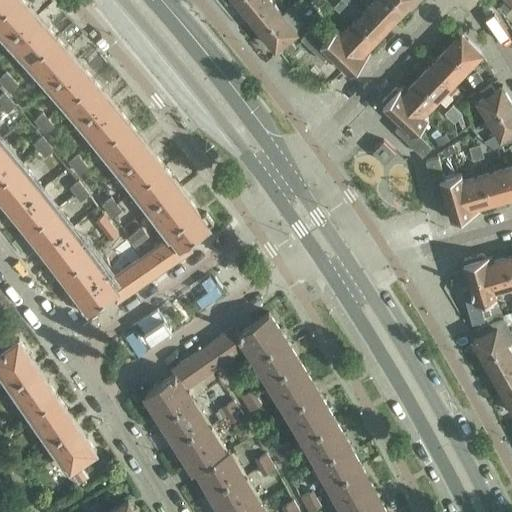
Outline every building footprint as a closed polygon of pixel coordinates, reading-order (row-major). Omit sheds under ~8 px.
[(0,0),(0,13),(14,0),(0,0)] [(41,19),(38,15),(24,0),(14,0),(0,13),(0,27),(9,37),(22,25),(28,31),(41,19)] [(248,15),(266,0),(237,0),(245,10),(244,11),(248,15)] [(262,31),(283,14),(270,0),(266,0),(248,15),(252,19),(262,31)] [(340,11),(348,4),(344,0),(342,0),(336,7),(340,11)] [(405,8),(396,0),(374,0),(371,4),(390,23),(405,8)] [(511,0),(504,0),(500,5),(507,11),(511,5),(511,0)] [(352,8),(348,4),(340,11),(345,16),(352,8)] [(390,23),(371,4),(356,19),(375,38),(390,23)] [(288,37),(296,31),(283,14),(262,31),(272,43),(271,44),(275,48),(282,43),(289,52),(296,46),(288,37)] [(319,29),(329,21),(325,16),(315,24),(319,29)] [(30,61),(58,37),(41,19),(28,31),(22,25),(9,37),(30,61)] [(366,47),(375,38),(356,19),(342,34),(336,28),(324,41),(310,28),(301,37),(327,62),(333,56),(351,73),(354,74),(358,70),(357,66),(359,63),(363,65),(367,60),(366,58),(372,52),(366,47)] [(482,52),(463,33),(461,32),(457,36),(458,37),(447,48),(466,67),(482,52)] [(59,67),(73,54),(58,37),(30,61),(51,85),(65,73),(59,67)] [(466,67),(447,48),(433,63),(452,82),(466,67)] [(94,79),(77,58),(73,54),(59,67),(65,73),(51,85),(66,102),(94,79)] [(452,82),(433,63),(418,79),(437,97),(452,82)] [(472,81),(481,76),(478,71),(469,76),(472,81)] [(0,82),(2,85),(10,78),(5,73),(0,76),(0,82)] [(484,82),(481,76),(472,81),(475,87),(484,82)] [(7,91),(15,84),(10,78),(2,85),(7,91)] [(115,103),(94,79),(66,102),(81,120),(95,109),(101,115),(115,103)] [(429,117),(423,112),(437,97),(418,79),(409,88),(403,83),(398,88),(395,88),(391,92),(392,95),(390,98),(386,97),(382,101),(383,104),(401,122),(395,128),(423,155),(432,145),(417,130),(429,117)] [(511,104),(511,102),(509,98),(505,91),(506,90),(503,85),(495,90),(491,83),(480,90),(484,97),(480,100),(490,118),(511,104)] [(0,104),(1,105),(8,99),(3,93),(0,96),(0,104)] [(6,111),(14,105),(8,99),(1,105),(6,111)] [(102,145),(130,122),(115,103),(101,115),(95,109),(81,120),(102,145)] [(511,104),(490,118),(501,136),(506,133),(510,140),(511,139),(511,104)] [(450,117),(457,109),(453,105),(446,113),(450,117)] [(454,121),(462,114),(457,109),(450,117),(454,121)] [(38,126),(46,120),(41,114),(33,121),(38,126)] [(43,132),(51,126),(46,120),(38,126),(43,132)] [(131,152),(145,140),(130,122),(102,145),(122,169),(136,158),(131,152)] [(440,145),(449,140),(446,135),(438,140),(440,145)] [(38,149),(46,142),(41,137),(33,143),(38,149)] [(0,180),(21,163),(0,139),(0,180)] [(165,165),(148,144),(145,140),(131,152),(136,158),(122,169),(136,188),(165,165)] [(396,151),(384,140),(373,151),(385,162),(396,151)] [(43,155),(51,148),(46,142),(38,149),(43,155)] [(455,150),(455,149),(452,145),(444,150),(447,155),(455,150)] [(481,146),(476,148),(471,149),(473,155),(483,152),(481,146)] [(484,158),(483,152),(473,155),(474,161),(484,158)] [(73,168),(81,161),(76,155),(68,162),(73,168)] [(491,200),(483,174),(464,180),(462,173),(445,177),(439,156),(426,160),(437,197),(445,194),(452,218),(454,221),(460,219),(461,216),(464,215),(467,217),(472,216),(473,213),(480,211),(478,204),(491,200)] [(78,174),(86,167),(81,161),(73,168),(78,174)] [(41,189),(21,163),(0,180),(0,196),(8,206),(22,194),(27,200),(41,189)] [(184,191),(179,184),(165,165),(136,188),(150,206),(165,195),(170,202),(184,191)] [(511,194),(504,169),(483,174),(491,200),(511,194)] [(75,193),(83,186),(78,180),(70,187),(75,193)] [(80,199),(88,192),(83,186),(75,193),(80,199)] [(28,230),(57,207),(41,189),(27,200),(22,194),(8,206),(28,230)] [(169,232),(199,210),(184,191),(170,202),(165,195),(150,206),(169,232)] [(115,203),(110,197),(102,204),(107,209),(115,203)] [(120,210),(115,203),(107,209),(112,216),(120,210)] [(57,238),(72,227),(57,207),(28,230),(48,256),(62,244),(57,238)] [(187,243),(211,226),(210,225),(214,222),(207,212),(203,215),(199,210),(169,232),(172,236),(144,255),(157,273),(191,249),(187,243)] [(119,232),(105,214),(97,221),(111,238),(119,232)] [(85,244),(72,227),(57,238),(62,244),(48,256),(62,275),(91,252),(85,244)] [(145,236),(139,230),(134,234),(139,240),(145,236)] [(139,240),(134,234),(129,238),(134,244),(139,240)] [(130,247),(125,240),(119,245),(124,252),(130,247)] [(124,252),(119,245),(112,250),(117,257),(124,252)] [(77,294),(106,272),(91,252),(62,275),(77,294)] [(495,288),(488,263),(486,256),(483,254),(478,255),(477,259),(473,260),(471,257),(465,259),(464,262),(471,286),(463,288),(473,323),(485,319),(480,301),(497,296),(495,288)] [(157,273),(144,255),(140,258),(152,276),(157,273)] [(511,283),(511,272),(507,257),(488,263),(495,288),(511,283)] [(117,300),(147,280),(152,276),(140,258),(111,278),(106,272),(77,294),(81,299),(76,302),(84,313),(88,310),(89,311),(113,294),(117,300)] [(502,314),(500,307),(490,310),(492,317),(502,314)] [(286,338),(281,330),(269,312),(240,332),(239,333),(247,345),(255,357),(286,338)] [(507,344),(497,325),(492,328),(488,322),(477,328),(480,335),(473,339),(476,344),(477,343),(484,357),(507,344)] [(186,387),(247,345),(239,333),(240,332),(236,325),(173,369),(175,372),(176,372),(186,387)] [(39,367),(19,338),(2,350),(0,347),(0,365),(13,385),(39,367)] [(284,369),(300,360),(286,338),(255,357),(271,383),(287,374),(284,369)] [(511,365),(511,352),(507,344),(484,357),(492,371),(491,371),(494,376),(511,365)] [(318,390),(300,360),(284,369),(287,374),(271,383),(287,409),(318,390)] [(511,390),(511,365),(494,376),(496,381),(497,381),(505,394),(511,390)] [(58,394),(41,370),(39,367),(13,385),(32,412),(58,394)] [(193,398),(186,387),(176,372),(175,372),(146,393),(162,419),(193,398)] [(256,394),(251,387),(240,394),(245,401),(256,394)] [(336,420),(323,397),(318,390),(287,409),(302,434),(318,425),(320,429),(336,420)] [(78,423),(58,394),(32,412),(51,440),(78,423)] [(261,401),(256,394),(245,401),(250,409),(261,401)] [(210,425),(193,398),(162,419),(176,440),(191,431),(194,435),(210,425)] [(239,406),(234,398),(223,405),(228,413),(239,406)] [(244,413),(239,406),(228,413),(233,420),(244,413)] [(349,442),(345,435),(336,420),(320,429),(318,425),(302,434),(317,461),(349,442)] [(80,463),(97,451),(78,423),(51,440),(79,481),(88,475),(80,463)] [(226,450),(210,425),(194,435),(191,431),(176,440),(195,470),(198,468),(226,450)] [(10,438),(5,431),(0,434),(0,442),(1,444),(10,438)] [(362,465),(353,449),(349,442),(317,461),(332,488),(348,479),(346,474),(362,465)] [(291,451),(286,443),(275,449),(279,457),(291,451)] [(229,448),(226,450),(198,468),(211,490),(227,481),(229,485),(245,476),(229,448)] [(295,458),(291,451),(279,457),(284,465),(295,458)] [(271,460),(267,453),(256,459),(260,467),(271,460)] [(276,468),(271,460),(260,467),(265,475),(276,468)] [(349,511),(379,496),(374,487),(362,465),(346,474),(348,479),(332,488),(345,511),(349,511)] [(242,511),(260,502),(245,476),(229,485),(227,481),(211,490),(219,504),(223,511),(242,511)] [(317,496),(313,488),(301,494),(306,502),(317,496)] [(321,504),(317,496),(306,502),(310,510),(321,504)] [(387,511),(384,506),(379,496),(349,511),(387,511)] [(286,511),(297,506),(293,498),(282,504),(285,511),(286,511)] [(134,511),(133,509),(128,500),(107,511),(103,511),(98,502),(90,507),(92,511),(134,511)] [(265,511),(260,502),(242,511),(265,511)]
